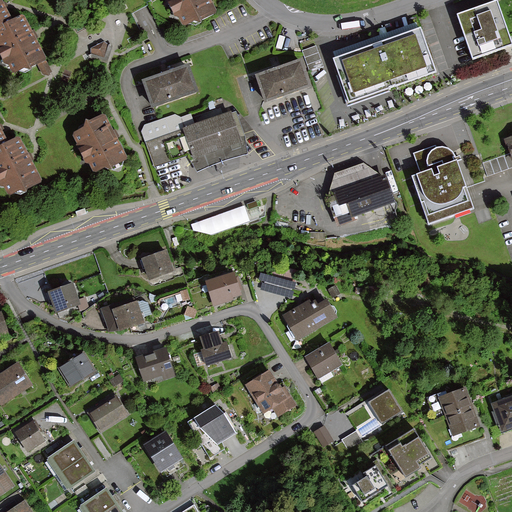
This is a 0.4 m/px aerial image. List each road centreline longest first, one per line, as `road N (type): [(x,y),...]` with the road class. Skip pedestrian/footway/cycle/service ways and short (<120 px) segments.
road 1 (residential): [(0,267),(11,291),(37,313),(105,338),(155,337),(254,311),(307,392),(311,405),(302,421),(168,506),(145,506),(130,489)]
road 2 (primary): [(511,83),(0,267)]
road 3 (residential): [(275,8),(133,65),(124,80),(137,117)]
road 4 (residential): [(511,328),(359,298)]
road 5 (residential): [(418,0),(351,21),(306,20),(275,8)]
